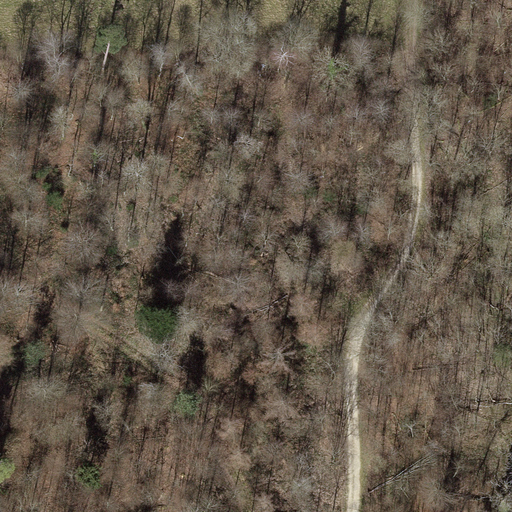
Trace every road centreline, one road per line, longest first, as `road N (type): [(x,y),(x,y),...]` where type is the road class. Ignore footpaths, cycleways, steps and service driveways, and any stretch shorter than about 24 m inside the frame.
road 1 (track): [(411,90),(416,228),(357,322),(348,353),(357,464),(352,511)]
road 2 (track): [(411,46),(0,40)]
